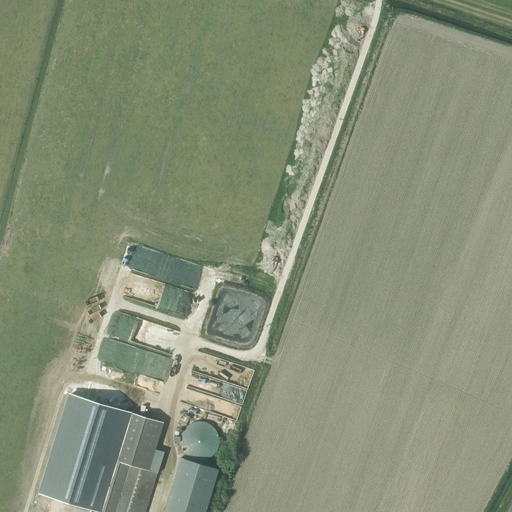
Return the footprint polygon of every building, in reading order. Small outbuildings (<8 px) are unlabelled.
[(131,271),(124,294),(186,314),(194,290),(131,271)] [(193,408),(230,415),(231,405),(221,403),(222,400),(217,399),(216,406),(205,404),(206,394),(196,393),(193,408)] [(145,511),(157,473),(150,471),(164,422),(126,410),(72,394),(42,492),(96,509),(95,511),(145,511)] [(197,417),(200,411),(190,407),(187,412),(197,417)] [(204,421),(202,421),(199,421),(197,421),(194,422),(192,423),(189,424),(187,425),(186,426),(185,427),(184,428),(184,429),(183,431),(182,432),(182,433),(181,435),(181,436),(181,437),(180,438),(180,440),(180,441),(180,442),(180,443),(181,445),(181,446),(181,447),(182,448),(182,449),(183,451),(185,453),(185,454),(187,455),(188,456),(189,457),(192,458),(194,459),(196,459),(197,460),(199,460),(201,460),(204,459),(205,459),(206,459),(209,458),(211,456),(213,455),(215,453),(216,451),(216,450),(217,449),(218,447),(218,446),(219,445),(219,444),(219,442),(219,441),(219,440),(219,439),(219,437),(219,436),(218,435),(218,434),(217,432),(217,431),(216,430),(216,429),(215,428),(214,427),(213,426),(212,425),(211,425),(210,424),(208,423),(207,422),(205,422),(204,421)] [(170,511),(206,511),(219,469),(181,457),(165,511),(165,510),(170,511)]
